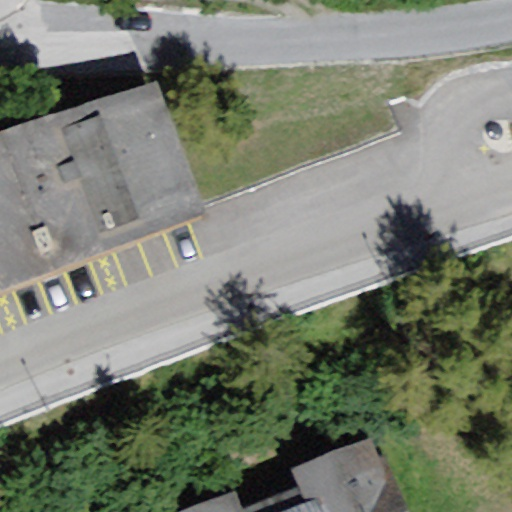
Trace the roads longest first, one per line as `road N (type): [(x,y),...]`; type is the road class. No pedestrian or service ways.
road 1 (residential): [(511,26),(242,56),(83,56),(0,68)]
road 2 (residential): [(0,369),(443,201)]
road 3 (residential): [(443,201),(434,147),(450,114),(511,98)]
